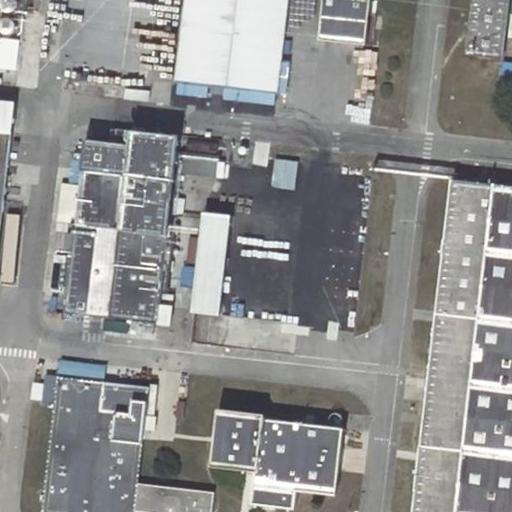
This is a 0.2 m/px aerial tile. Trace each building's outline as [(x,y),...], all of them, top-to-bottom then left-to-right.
[(188,0),(179,82),(276,94),(287,0),(188,0)] [(325,0),(322,39),(366,43),(371,0),(325,0)] [(472,0),(466,54),(502,59),(509,0),(472,0)] [(15,51),(0,49),(0,67),(13,69),(15,51)] [(345,58),(341,93),(376,97),(380,62),(345,58)] [(0,76),(12,78),(13,69),(0,67),(0,76)] [(0,130),(11,132),(14,106),(0,104),(0,130)] [(0,226),(11,132),(0,130),(0,226)] [(172,242),(167,241),(179,136),(131,130),(129,144),(85,139),(79,195),(76,224),(66,313),(171,325),(173,308),(160,306),(164,271),(169,272),(172,242)] [(278,160),(275,184),(298,188),(302,163),(278,160)] [(511,511),(511,185),(452,179),(413,511),(511,511)] [(66,193),(63,223),(76,224),(79,195),(66,193)] [(212,214),(200,315),(229,319),(241,217),(212,214)] [(204,235),(192,234),(189,259),(201,260),(204,235)] [(149,388),(58,377),(42,511),(134,511),(135,511),(213,511),(215,492),(138,482),(149,388)] [(256,472),(252,504),(296,509),(298,491),(336,495),(344,429),(265,419),(265,415),(219,409),(212,466),(256,472)]
